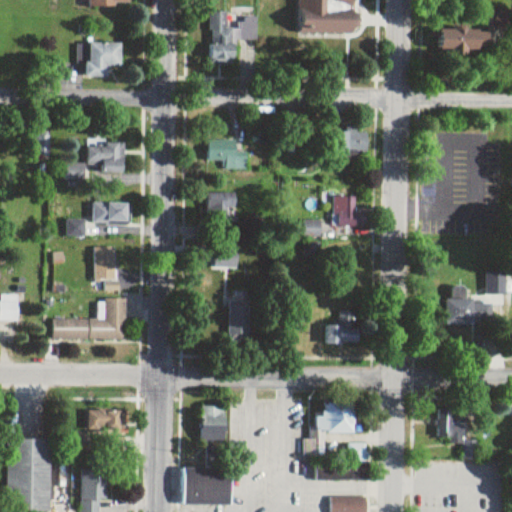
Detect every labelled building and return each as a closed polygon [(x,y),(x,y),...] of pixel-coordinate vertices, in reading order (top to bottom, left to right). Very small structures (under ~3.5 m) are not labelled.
[(298,0),(298,31),(353,32),(353,0),(298,0)] [(489,16),(495,31),(511,24),(505,9),(489,16)] [(208,66),(232,66),(232,41),(256,41),(256,16),(236,16),(236,25),(227,25),(227,12),(208,12),(208,66)] [(438,57),(477,56),(476,29),(438,29),(438,57)] [(120,44),(78,44),(78,61),(85,61),(84,78),(106,78),(106,67),(120,67),(120,44)] [(337,131),(337,156),(365,156),(365,131),(337,131)] [(35,155),(46,155),(46,138),(35,138),(35,155)] [(122,171),(122,140),(85,140),(86,164),(64,164),(64,181),(85,181),(85,172),(122,171)] [(234,140),(206,140),(206,161),(223,161),(223,170),(245,170),(245,152),(234,152),(234,140)] [(206,194),(206,214),(234,214),(234,194),(206,194)] [(364,228),(364,215),(354,215),(354,198),(333,198),(333,228),(364,228)] [(91,203),(91,224),(127,224),(127,203),(91,203)] [(318,222),(304,222),(304,237),(318,237),(318,222)] [(212,269),(235,269),(235,246),(212,246),(212,269)] [(114,248),(92,248),(92,283),(103,283),(103,291),(114,291),(114,248)] [(0,296),(0,322),(16,323),(16,297),(0,296)] [(51,340),(125,340),(125,299),(103,299),(103,320),(51,320),(51,340)] [(441,325),(491,325),(491,300),(441,300),(441,325)] [(227,341),(246,341),(246,301),(227,301),(227,341)] [(324,344),(356,344),(356,312),(334,312),(334,325),(324,325),(324,344)] [(93,399),(110,399),(110,430),(87,431),(86,410),(93,409),(93,399)] [(200,403),(199,442),(225,443),(226,403),(200,403)] [(436,407),(463,408),(462,440),(435,439),(436,407)] [(301,436),(301,453),(324,452),(324,434),(349,433),(349,409),(314,410),(314,424),(309,424),(310,436),(301,436)] [(8,439),(48,439),(47,511),(7,510),(8,439)] [(465,439),(479,439),(478,456),(465,456),(465,439)] [(180,466),(180,504),(229,503),(229,466),(180,466)] [(81,469),(103,469),(104,498),(82,498),(81,469)] [(331,511),(331,494),(365,494),(365,511),(331,511)]
